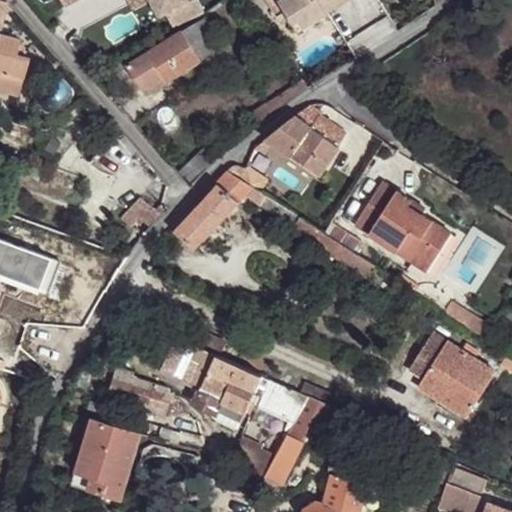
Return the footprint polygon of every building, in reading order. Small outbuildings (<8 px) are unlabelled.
[(0,0),(0,31),(8,1),(3,0),(0,0)] [(126,0),(131,8),(144,0),(126,0)] [(150,0),(158,12),(164,8),(173,22),(201,2),(199,0),(150,0)] [(280,0),(268,0),(278,16),(287,10),(280,0)] [(280,0),(287,10),(300,30),(337,6),(334,3),(338,0),(280,0)] [(205,19),(185,32),(196,49),(209,41),(215,37),(205,19)] [(167,81),(202,58),(196,49),(185,32),(184,30),(149,52),(164,77),(167,81)] [(0,90),(18,96),(29,56),(17,53),(20,37),(0,31),(0,90)] [(196,49),(202,58),(214,50),(209,41),(196,49)] [(145,90),(164,77),(149,52),(129,65),(145,90)] [(256,124),(310,87),(303,77),(249,114),(256,124)] [(318,107),(301,115),(320,128),(332,136),(346,145),(353,135),(324,116),(326,112),(318,107)] [(301,115),(270,137),(327,174),(346,145),(332,136),(320,128),(301,115)] [(136,154),(115,134),(89,161),(102,171),(116,176),(136,154)] [(212,164),(218,159),(205,145),(199,151),(212,164)] [(190,186),(212,164),(199,151),(178,172),(190,186)] [(242,160),(231,169),(252,183),(259,172),(242,160)] [(219,186),(179,229),(177,232),(197,248),(257,186),(252,183),(231,169),(216,184),(219,186)] [(359,228),(423,269),(449,230),(414,206),(417,202),(388,182),(359,228)] [(130,224),(151,202),(145,195),(123,217),(130,224)] [(164,214),(169,209),(164,204),(159,209),(164,214)] [(327,232),(304,217),(297,229),(369,277),(378,265),(338,238),(327,232)] [(449,230),(423,269),(431,275),(457,235),(449,230)] [(81,336),(104,298),(89,289),(66,328),(81,336)] [(444,308),(481,333),(488,323),(451,297),(444,308)] [(132,339),(138,324),(129,320),(123,334),(132,339)] [(192,347),(219,359),(227,341),(200,329),(192,347)] [(171,352),(175,339),(149,330),(145,342),(171,352)] [(452,398),(447,407),(469,422),(499,372),(476,357),(480,350),(467,342),(462,348),(437,332),(411,373),(425,381),(452,398)] [(256,398),(264,378),(219,359),(192,347),(175,339),(171,352),(160,373),(247,417),(252,406),(256,398)] [(171,409),(176,395),(117,375),(112,389),(171,409)] [(256,398),(299,417),(309,397),(301,394),(264,378),(256,398)] [(420,390),(447,407),(452,398),(425,381),(420,390)] [(305,384),(301,394),(309,397),(318,401),(323,393),(305,384)] [(171,409),(112,389),(108,402),(153,415),(167,422),(171,409)] [(323,393),(318,401),(334,408),(337,400),(323,393)] [(295,425),(294,428),(303,432),(309,423),(324,428),(334,408),(318,401),(309,397),(299,417),(295,425)] [(295,425),(299,417),(256,398),(252,406),(295,425)] [(94,420),(74,486),(120,501),(142,435),(94,420)] [(160,442),(171,445),(178,423),(167,422),(160,442)] [(281,455),(270,481),(287,483),(306,441),(291,434),(281,455)] [(243,471),(270,481),(281,455),(244,442),(234,463),(239,465),(244,467),(243,471)] [(244,467),(239,465),(237,478),(268,492),(270,481),(243,471),(244,467)] [(456,483),(452,482),(442,509),(451,511),(465,511),(467,510),(473,489),(482,492),(486,478),(462,469),(456,483)] [(315,511),(363,511),(371,479),(356,475),(353,484),(337,479),(330,508),(320,506),(316,508),(315,511)] [(485,511),(511,511),(511,510),(489,502),(485,511)]
